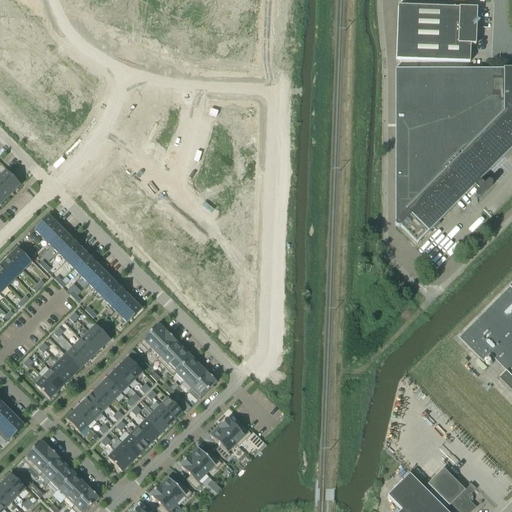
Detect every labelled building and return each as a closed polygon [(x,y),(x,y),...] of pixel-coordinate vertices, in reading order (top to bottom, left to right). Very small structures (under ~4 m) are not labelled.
[(9,0),(6,0),(0,6),(0,11),(4,15),(7,11),(15,19),(29,5),(24,0),(16,0),(13,3),(9,0)] [(85,0),(88,3),(79,8),(86,18),(103,7),(97,0),(85,0)] [(235,8),(234,8),(257,9),(257,0),(237,0),(237,8),(235,8)] [(29,5),(15,19),(22,26),(19,30),(24,36),(35,25),(30,20),(37,13),(29,5)] [(476,25),(479,22),(476,20),(477,9),(459,8),(459,9),(398,6),(396,60),(469,63),(470,45),(475,45),(476,25)] [(103,7),(86,18),(92,28),(101,23),(105,28),(117,20),(112,13),(108,16),(103,7)] [(234,8),(234,19),(254,20),(255,10),(257,10),(257,9),(234,8)] [(122,17),(116,36),(126,39),(133,20),(122,17)] [(234,19),(234,30),(254,31),(254,20),(234,19)] [(133,20),(126,39),(137,43),(143,24),(133,20)] [(143,24),(137,43),(147,46),(153,27),(143,24)] [(153,27),(147,46),(157,49),(156,51),(157,52),(163,30),(153,27)] [(163,30),(157,52),(167,55),(173,36),(163,33),(164,30),(163,30)] [(234,30),(233,41),(253,42),(254,31),(234,30)] [(33,37),(22,48),(28,54),(32,50),(39,58),(53,44),(45,35),(38,42),(33,37)] [(173,36),(167,55),(177,58),(183,39),(173,36)] [(183,39),(177,58),(187,62),(194,43),(183,39)] [(233,41),(233,52),(253,52),(253,42),(233,41)] [(194,43),(187,62),(198,65),(204,46),(194,43)] [(53,44),(39,58),(46,65),(43,69),(49,75),(59,64),(54,59),(62,52),(53,44)] [(233,52),(232,62),(253,63),(253,52),(233,52)] [(232,62),(232,74),(252,75),(253,63),(232,62)] [(63,70),(53,80),(59,86),(62,83),(70,90),(84,76),(75,68),(68,75),(63,70)] [(511,69),(485,69),(395,70),(395,103),(395,222),(395,223),(395,224),(395,225),(395,226),(396,226),(396,227),(397,227),(398,227),(399,227),(400,227),(402,225),(405,228),(403,230),(417,244),(474,187),(478,191),(475,194),(474,195),(474,196),(474,197),(475,197),(475,198),(476,198),(476,199),(477,199),(478,199),(479,199),(479,198),(480,198),(483,195),(491,187),(491,186),(492,186),(492,185),(492,184),(492,183),(491,183),(491,182),(490,182),(489,181),(488,181),(488,182),(487,182),(486,182),(486,183),(484,185),(480,181),(511,148),(511,69)] [(84,76),(70,90),(77,98),(74,101),(79,107),(90,97),(85,92),(92,85),(84,76)] [(4,81),(0,84),(0,100),(11,89),(4,81)] [(11,89),(0,100),(0,106),(5,111),(11,105),(13,104),(13,103),(19,97),(11,89)] [(140,94),(137,103),(155,109),(158,100),(140,94)] [(227,102),(223,233),(246,234),(249,153),(253,153),(255,103),(227,102)] [(17,111),(11,118),(19,126),(33,112),(25,103),(19,110),(19,109),(17,111)] [(137,103),(134,112),(151,118),(155,109),(137,103)] [(33,112),(19,126),(27,133),(41,119),(33,112)] [(134,112),(131,122),(148,127),(151,118),(134,112)] [(41,119),(27,133),(34,141),(53,123),(52,122),(48,126),(41,119)] [(131,122),(128,131),(145,136),(148,127),(131,122)] [(53,123),(34,141),(35,141),(39,137),(46,144),(60,130),(53,123)] [(46,145),(54,153),(60,146),(61,147),(62,145),(69,138),(60,130),(46,144),(46,145)] [(128,131),(125,140),(142,146),(145,136),(128,131)] [(6,171),(0,176),(0,179),(13,193),(20,186),(6,171)] [(95,171),(82,184),(89,191),(102,178),(95,171)] [(102,178),(89,191),(96,198),(94,199),(94,200),(109,185),(102,178)] [(0,195),(5,201),(13,193),(0,179),(0,195)] [(109,185),(94,200),(101,207),(114,194),(108,187),(109,186),(109,185)] [(114,194),(101,207),(108,213),(121,200),(114,194)] [(121,200),(108,213),(115,220),(128,207),(121,200)] [(128,207),(115,220),(121,227),(134,214),(128,207)] [(134,214),(121,227),(128,234),(141,221),(134,214)] [(49,218),(35,231),(43,239),(56,225),(49,218)] [(144,224),(131,236),(138,244),(151,231),(144,224)] [(56,225),(43,239),(50,247),(64,233),(56,225)] [(151,231),(138,244),(145,250),(158,238),(151,231)] [(64,233),(50,247),(58,254),(72,241),(64,233)] [(158,238),(145,250),(151,257),(164,244),(158,238)] [(226,239),(226,248),(246,248),(246,240),(226,239)] [(72,241),(58,254),(66,262),(79,248),(72,241)] [(164,244),(151,257),(158,264),(171,251),(164,244)] [(79,248),(66,262),(73,270),(87,256),(79,248)] [(226,248),(225,256),(245,257),(246,248),(226,248)] [(17,250),(9,258),(23,271),(31,264),(17,250)] [(171,251),(158,264),(165,271),(178,258),(171,251)] [(87,256),(73,270),(81,277),(94,264),(87,256)] [(225,256),(225,265),(245,265),(245,257),(225,256)] [(9,258),(1,265),(15,279),(23,271),(9,258)] [(178,258),(165,271),(172,278),(185,265),(178,258)] [(94,264),(81,277),(88,285),(102,271),(94,264)] [(1,265),(0,266),(0,279),(7,287),(15,279),(1,265)] [(185,265),(172,278),(178,285),(191,272),(185,265)] [(225,265),(227,265),(227,273),(247,274),(247,265),(245,265),(225,265)] [(102,271),(88,285),(96,293),(110,279),(102,271)] [(191,272),(178,285),(185,292),(198,279),(191,272)] [(227,273),(227,281),(247,282),(247,274),(227,273)] [(110,279),(96,293),(104,300),(117,287),(110,279)] [(227,281),(226,290),(246,291),(247,282),(227,281)] [(73,285),(66,292),(70,295),(70,296),(74,300),(77,297),(76,296),(80,292),(73,285)] [(117,287),(104,300),(111,308),(125,294),(117,287)] [(226,290),(226,298),(246,299),(246,291),(226,290)] [(511,296),(507,292),(460,339),(483,363),(491,356),(500,365),(507,372),(500,379),(511,391),(511,296)] [(125,294),(111,308),(119,315),(133,302),(125,294)] [(226,298),(226,307),(246,307),(246,299),(226,298)] [(133,302),(119,315),(127,323),(140,310),(133,302)] [(226,307),(225,315),(245,316),(246,307),(226,307)] [(158,325),(140,343),(148,352),(167,333),(166,333),(166,334),(158,325)] [(95,326),(88,333),(103,348),(110,341),(104,335),(95,326)] [(88,333),(81,341),(95,355),(103,348),(88,333)] [(167,333),(148,352),(151,350),(159,358),(156,360),(159,358),(175,342),(167,333)] [(81,341),(73,348),(87,363),(95,355),(81,341)] [(159,358),(156,360),(164,369),(183,350),(175,343),(175,342),(159,358)] [(73,348),(65,356),(80,371),(87,363),(73,348)] [(183,350),(164,369),(172,377),(191,359),(183,350)] [(65,356),(58,363),(72,378),(80,371),(65,356)] [(128,358),(120,366),(135,380),(142,373),(128,358)] [(191,359),(172,377),(173,377),(175,374),(183,382),(199,367),(191,359)] [(58,363),(50,371),(64,386),(72,378),(58,363)] [(120,366),(114,372),(128,387),(135,380),(120,366)] [(199,367),(183,382),(191,390),(188,392),(188,393),(207,374),(206,374),(199,367)] [(50,371),(42,379),(57,393),(64,386),(50,371)] [(114,372),(107,379),(121,394),(128,387),(114,372)] [(207,374),(188,393),(197,402),(216,383),(207,374)] [(42,379),(35,386),(50,401),(57,393),(42,379)] [(105,381),(100,386),(115,400),(120,395),(121,394),(107,379),(105,381)] [(98,388),(93,393),(108,407),(112,403),(115,400),(100,386),(98,388)] [(90,396),(86,399),(101,414),(105,410),(108,407),(93,393),(90,396)] [(83,403),(80,406),(94,421),(97,418),(101,414),(86,399),(83,403)] [(168,399),(160,406),(175,420),(182,413),(168,399)] [(75,410),(73,413),(87,427),(90,425),(94,421),(80,406),(75,410)] [(160,406),(153,413),(167,428),(175,420),(160,406)] [(0,433),(2,432),(15,418),(8,411),(0,418),(0,433)] [(73,413),(66,420),(80,435),(87,427),(73,413)] [(153,413),(145,421),(160,436),(167,428),(153,413)] [(2,432),(0,433),(0,437),(6,443),(10,440),(23,426),(15,418),(2,432)] [(251,435),(241,425),(237,429),(227,419),(218,428),(238,448),(251,435)] [(145,421),(138,429),(152,443),(160,436),(145,421)] [(228,453),(235,446),(238,448),(218,428),(218,429),(210,437),(210,436),(209,437),(220,447),(215,451),(225,461),(230,456),(228,453)] [(138,429),(130,436),(144,451),(152,443),(138,429)] [(130,436),(122,444),(137,459),(144,451),(130,436)] [(41,442),(22,460),(31,468),(49,450),(48,450),(41,442)] [(122,444),(115,451),(129,466),(137,459),(122,444)] [(221,465),(212,455),(207,459),(197,449),(197,450),(189,458),(189,457),(188,458),(206,475),(214,467),(217,470),(221,465)] [(49,450),(31,468),(39,477),(58,458),(49,450)] [(115,451),(107,459),(122,473),(129,466),(115,451)] [(58,458),(39,477),(42,475),(50,482),(65,467),(58,459),(58,458)] [(198,483),(206,475),(188,458),(180,466),(190,476),(186,481),(195,490),(200,486),(198,483)] [(65,467),(50,482),(58,491),(73,475),(65,467)] [(443,469),(427,485),(440,497),(448,506),(449,506),(450,506),(456,511),(471,511),(476,508),(471,503),(473,501),(473,496),(471,494),(476,489),(471,484),(464,491),(443,469)] [(11,475),(3,482),(18,496),(25,489),(11,475)] [(73,475),(58,491),(66,499),(81,483),(73,475)] [(446,511),(409,475),(387,496),(401,511),(399,511),(446,511)] [(182,484),(178,489),(168,478),(167,479),(168,479),(160,487),(159,487),(176,505),(184,497),(187,499),(192,494),(182,484)] [(3,482),(0,485),(0,491),(11,503),(18,496),(3,482)] [(81,483),(66,499),(74,507),(71,509),(90,491),(90,490),(89,491),(81,483)] [(216,486),(212,490),(216,494),(220,490),(217,486),(216,486)] [(168,511),(176,505),(159,487),(150,496),(160,506),(156,510),(157,511),(168,511)] [(0,491),(0,505),(4,510),(11,503),(0,491)] [(90,491),(71,509),(73,511),(86,511),(99,500),(90,491)]
